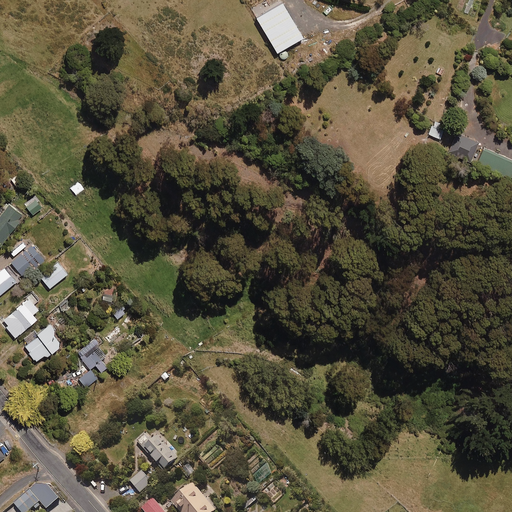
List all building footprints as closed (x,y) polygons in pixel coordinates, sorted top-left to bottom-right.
[(445,140),(449,125),(431,120),(427,135),(445,140)] [(470,161),(478,142),(456,133),(448,151),(470,161)] [(510,177),(511,172),(511,160),(482,149),(476,162),(510,177)] [(76,195),(84,188),(78,182),(71,188),(76,195)] [(0,247),(24,215),(9,204),(0,216),(0,247)] [(23,278),(44,260),(32,245),(10,262),(23,278)] [(71,273),(79,266),(66,253),(59,260),(71,273)] [(50,289),(67,274),(58,262),(40,277),(50,289)] [(0,295),(16,282),(5,267),(0,271),(0,295)] [(33,315),(39,310),(29,299),(1,322),(15,338),(37,319),(33,315)] [(125,313),(124,307),(121,303),(110,311),(117,319),(125,313)] [(50,354),(65,344),(51,323),(36,333),(23,343),(37,363),(50,354)] [(101,360),(106,357),(99,347),(82,359),(89,369),(96,365),(101,372),(107,368),(101,360)] [(85,387),(97,378),(91,370),(79,379),(85,387)] [(160,437),(155,441),(147,432),(137,442),(164,472),(179,459),(160,437)] [(141,493),(152,483),(141,471),(130,481),(141,493)] [(60,500),(48,485),(36,487),(15,503),(21,511),(29,511),(42,503),(47,510),(60,500)] [(180,511),(216,511),(196,486),(173,504),(180,511)] [(144,511),(165,511),(154,499),(142,510),(144,511)]
